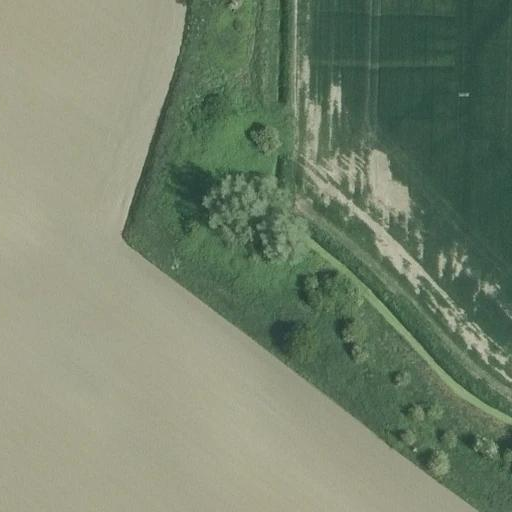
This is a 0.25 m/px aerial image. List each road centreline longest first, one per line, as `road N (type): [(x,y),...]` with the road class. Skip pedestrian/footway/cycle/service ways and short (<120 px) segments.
road 1 (track): [(246,72),(208,80),(190,118),(192,218),(222,264),(331,331),(442,454),(511,486)]
road 2 (track): [(331,145),(250,107),(246,72)]
